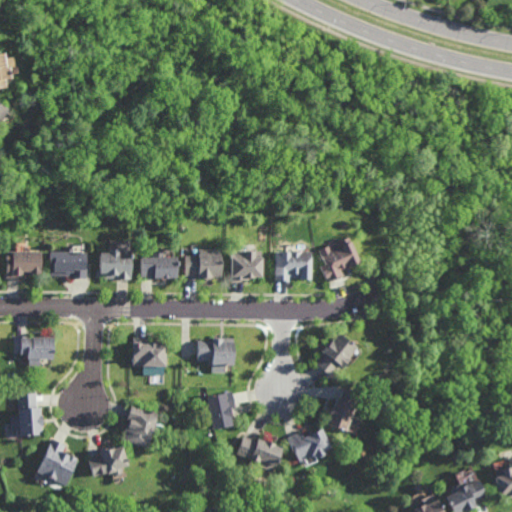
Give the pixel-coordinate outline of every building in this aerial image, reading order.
[(5,67),(9,66),(10,78),(4,79),(6,87),(0,87),(0,52),(3,52),(5,67)] [(0,122),(0,103),(8,108),(0,122)] [(350,242),(360,263),(344,270),(343,268),(340,269),(343,274),(327,282),(319,265),(324,263),(318,249),(328,245),(331,250),(339,246),(337,241),(347,237),(350,242)] [(30,252),(40,252),(41,274),(38,274),(38,275),(32,275),(32,274),(30,274),(30,272),(22,272),(22,278),(6,278),(6,252),(21,252),(21,245),(30,245),(30,252)] [(73,253),(86,254),(86,264),(87,264),(86,279),(71,278),(71,276),(49,275),(50,252),(65,252),(65,248),(73,248),(73,253)] [(132,279),(116,279),(116,278),(105,278),(105,276),(96,276),(96,271),(100,271),(100,254),(110,254),(110,250),(132,250),(132,279)] [(222,256),(223,256),(223,279),(209,279),(209,280),(200,280),(200,276),(187,276),(187,256),(200,256),(200,250),(222,250),(222,256)] [(263,278),(254,278),(254,279),(246,279),(246,281),(231,281),(232,251),(262,251),(262,258),(263,258),(263,278)] [(311,280),(300,280),(300,278),(290,278),(290,281),(281,281),(281,280),(275,280),(275,252),(311,252),(311,280)] [(165,258),(179,258),(179,279),(156,279),(156,277),(142,277),(142,258),(154,258),(154,254),(165,254),(165,258)] [(347,357),(347,358),(340,366),(339,365),(331,375),(313,361),(321,352),(319,350),(326,342),(327,343),(331,339),(332,339),(338,332),(355,346),(347,357)] [(28,335),(28,336),(30,336),(30,335),(52,335),(52,357),(39,357),(39,366),(29,366),(29,357),(26,357),(26,353),(12,353),(13,334),(28,335)] [(165,365),(164,365),(164,375),(143,374),(143,365),(133,365),(133,336),(148,336),(148,341),(157,341),(157,342),(165,342),(165,365)] [(222,337),(234,337),(234,365),(212,365),(212,361),(198,361),(198,340),(212,340),(212,336),(222,336),(222,337)] [(351,414),(353,414),(352,418),(350,417),(344,432),(325,424),(328,415),(327,414),(330,406),(331,407),(335,398),(339,400),(343,387),(359,393),(351,414)] [(235,408),(230,409),(231,416),(229,417),(231,426),(213,429),(209,410),(202,411),(200,399),(207,398),(207,396),(225,392),(225,393),(231,392),(235,408)] [(37,406),(40,406),(40,414),(41,414),(42,426),(40,426),(41,434),(19,435),(19,430),(12,430),(11,416),(18,416),(17,394),(37,393),(37,406)] [(153,432),(152,431),(147,448),(122,440),(125,431),(123,431),(125,425),(127,425),(128,421),(126,420),(131,405),(158,413),(154,423),(156,424),(153,432)] [(328,447),(322,450),(323,453),(313,458),(312,456),(307,459),(306,458),(297,462),(293,452),(292,453),(285,439),(299,432),(301,438),(306,435),(315,431),(315,430),(319,428),(328,447)] [(255,441),(256,439),(263,441),(263,440),(274,444),(274,445),(281,448),(274,466),(272,465),(269,472),(255,466),(256,463),(235,455),(242,436),(255,441)] [(67,454),(68,454),(77,458),(64,486),(53,480),(54,479),(43,474),(43,475),(36,472),(52,439),(66,445),(63,452),(67,454)] [(126,465),(120,466),(121,472),(111,475),(110,471),(92,477),(87,460),(101,456),(99,449),(107,447),(107,448),(113,446),(114,448),(121,446),(126,465)] [(509,464),(511,463),(511,491),(505,493),(505,492),(497,494),(492,475),(493,474),(492,468),(493,468),(492,461),(507,458),(509,464)] [(484,494),(472,499),(473,503),(454,511),(451,511),(443,494),(450,491),(448,487),(459,482),(459,484),(467,480),(468,481),(477,477),(484,494)] [(442,511),(407,511),(413,509),(412,507),(422,502),(423,503),(435,498),(442,511)]
